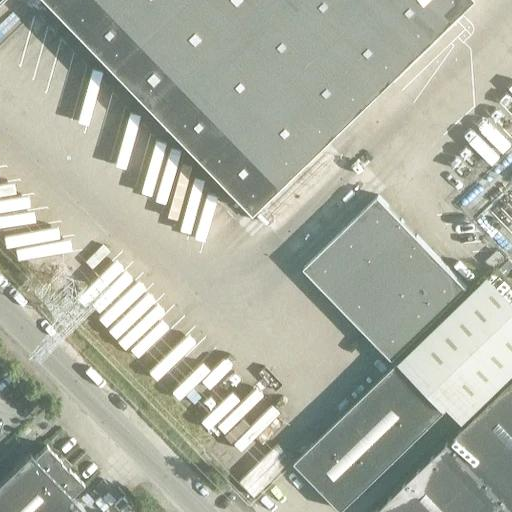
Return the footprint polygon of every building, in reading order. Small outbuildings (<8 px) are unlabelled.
[(45,0),(249,210),(465,0),(45,0)] [(392,358),(467,286),(378,195),(304,267),(392,358)] [(446,409),(444,406),(447,404),(463,420),(511,372),(511,297),(489,273),(399,360),(294,461),(335,504),(341,510),(446,409)] [(511,511),(511,378),(374,511),(511,511)] [(0,478),(0,511),(105,511),(106,511),(105,511),(87,511),(71,495),(83,483),(68,468),(67,468),(60,461),(61,460),(46,445),(34,456),(28,451),(0,478)]
